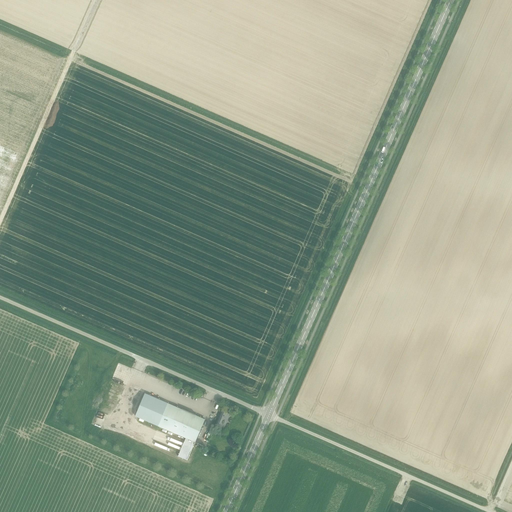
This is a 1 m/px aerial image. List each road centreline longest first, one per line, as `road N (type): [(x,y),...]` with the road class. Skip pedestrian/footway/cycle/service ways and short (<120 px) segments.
road 1 (secondary): [(268,415),(450,0)]
road 2 (unclassified): [(268,415),(0,297)]
road 3 (unclassified): [(489,511),(268,415)]
road 4 (track): [(96,0),(0,221)]
